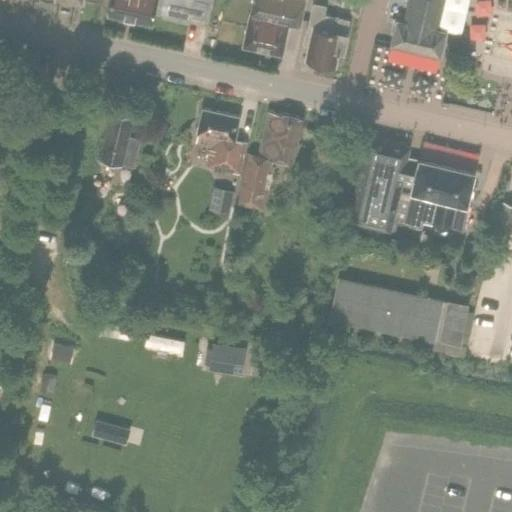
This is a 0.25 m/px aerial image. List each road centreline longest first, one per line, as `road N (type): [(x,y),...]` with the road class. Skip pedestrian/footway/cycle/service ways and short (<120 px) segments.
road 1 (tertiary): [(511,141),(67,39)]
road 2 (residential): [(0,352),(67,39)]
